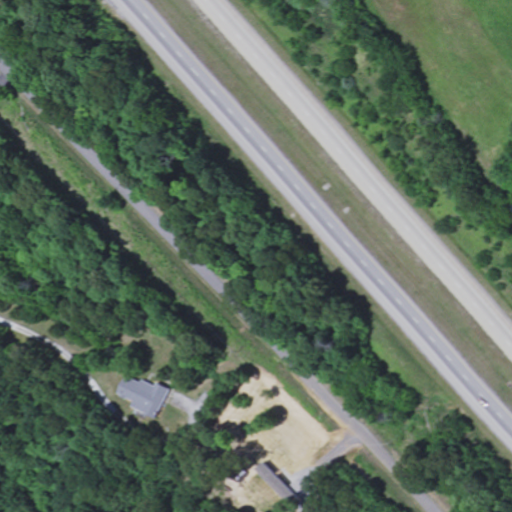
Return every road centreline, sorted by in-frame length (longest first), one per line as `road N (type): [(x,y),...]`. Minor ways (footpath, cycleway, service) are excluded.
road 1 (residential): [(0,59),(433,511)]
road 2 (motorway): [(130,0),(511,433)]
road 3 (motorway): [(511,356),(198,0)]
